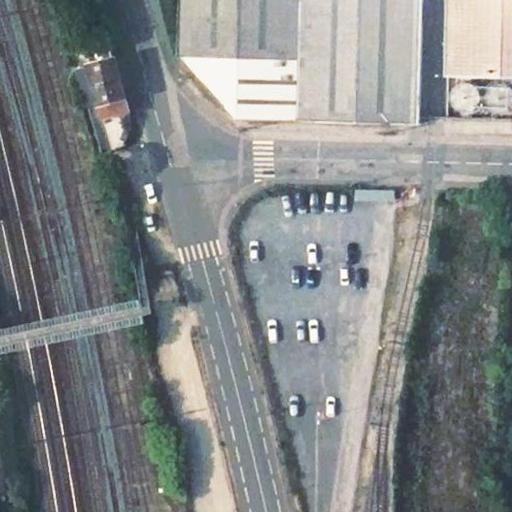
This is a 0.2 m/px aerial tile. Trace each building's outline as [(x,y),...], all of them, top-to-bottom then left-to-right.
[(236,119),(413,122),(418,0),(180,0),(178,58),(236,119)] [(511,0),(446,0),(444,79),(511,81),(511,0)] [(91,34),(96,52),(118,45),(113,28),(91,34)] [(96,52),(94,53),(105,90),(130,83),(118,45),(96,52)] [(446,90),(445,94),(446,99),(448,102),(451,105),(455,107),(463,106),(467,104),(470,100),(471,96),(471,92),(469,88),(467,84),(463,82),(459,81),(451,83),(446,90)] [(481,90),(479,94),(480,99),(481,102),(483,106),(487,108),(491,109),(495,109),(499,106),(502,104),(504,100),(505,96),(504,92),(502,88),(499,85),(495,83),(487,84),(483,87),(481,90)]
